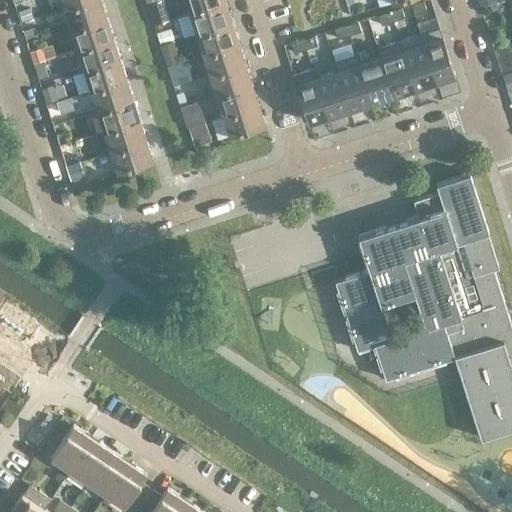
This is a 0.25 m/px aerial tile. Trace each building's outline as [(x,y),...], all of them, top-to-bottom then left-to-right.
[(107,16),(101,0),(85,0),(64,7),(71,27),(107,16)] [(225,0),(185,0),(189,12),(225,0)] [(232,21),(225,0),(189,12),(196,32),(232,21)] [(423,0),(411,4),(414,13),(426,10),(423,0)] [(401,7),(390,11),(393,20),(404,17),(401,7)] [(393,20),(390,11),(378,15),(381,24),(393,20)] [(113,36),(107,16),(71,27),(77,48),(113,36)] [(238,41),(232,21),(196,32),(202,53),(238,41)] [(358,21),(346,25),(349,34),(361,30),(358,21)] [(349,34),(346,25),(335,28),(338,38),(349,34)] [(455,74),(439,26),(419,33),(423,42),(436,80),(455,74)] [(192,76),(187,57),(180,59),(174,35),(161,38),(173,81),(192,76)] [(314,35),(303,39),(306,48),(317,44),(314,35)] [(120,57),(113,36),(77,48),(84,68),(120,57)] [(306,48),(303,39),(291,43),(294,52),(306,48)] [(402,49),(399,39),(376,47),(379,56),(380,56),(392,94),(414,87),(402,49)] [(245,61),(238,41),(202,53),(209,73),(245,61)] [(423,42),(402,49),(414,87),(436,80),(423,42)] [(358,63),(359,63),(356,53),(333,60),(336,70),(337,70),(349,108),(370,101),(358,63)] [(380,56),(379,56),(359,63),(358,63),(370,101),(392,94),(380,56)] [(126,77),(120,57),(84,68),(90,89),(126,77)] [(251,82),(245,61),(209,73),(216,93),(251,82)] [(315,77),(316,76),(313,67),(293,73),(308,121),(327,115),(315,77)] [(337,70),(336,70),(316,76),(315,77),(327,115),(349,108),(337,70)] [(133,97),(126,77),(90,89),(97,109),(133,97)] [(258,102),(251,82),(216,93),(222,114),(258,102)] [(139,118),(133,97),(97,109),(104,129),(139,118)] [(193,141),(211,136),(202,97),(184,102),(193,141)] [(265,123),(258,102),(222,114),(229,135),(265,123)] [(146,138),(139,118),(104,129),(110,150),(146,138)] [(153,159),(146,138),(110,150),(117,171),(153,159)] [(374,343),(385,378),(455,355),(444,321),(461,315),(439,247),(488,231),(469,171),(436,182),(439,191),(413,199),(418,215),(358,234),(369,268),(335,279),(357,349),(374,343)] [(70,469),(91,436),(73,423),(51,456),(70,469)] [(87,481),(109,448),(91,436),(70,469),(87,481)] [(105,493),(127,460),(109,448),(87,481),(105,493)] [(125,504),(141,480),(146,472),(127,460),(105,493),(124,505),(125,504)] [(135,511),(151,487),(141,480),(125,504),(135,511)] [(51,498),(29,483),(24,491),(22,494),(44,508),(46,505),(51,498)] [(176,511),(186,498),(167,486),(162,494),(149,511),(176,511)] [(135,511),(149,511),(162,494),(151,487),(135,511)] [(50,511),(44,508),(22,494),(22,493),(9,511),(50,511)] [(202,511),(204,510),(186,498),(176,511),(202,511)] [(60,511),(66,511),(70,506),(60,499),(54,507),(60,511)]
